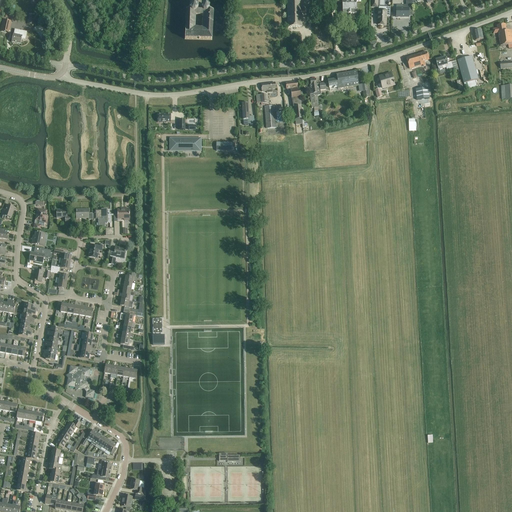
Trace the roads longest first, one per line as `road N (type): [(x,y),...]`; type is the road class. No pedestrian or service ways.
road 1 (unclassified): [(137,78),(341,55),(498,0)]
road 2 (residential): [(174,95),(352,65),(511,10)]
road 3 (residential): [(105,511),(126,447),(33,377),(44,298)]
road 4 (residential): [(44,298),(17,280),(23,202),(0,192)]
